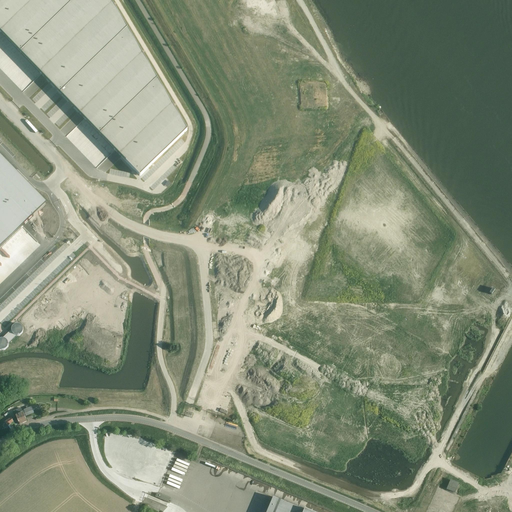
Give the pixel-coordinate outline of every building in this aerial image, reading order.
[(109,0),(0,0),(0,68),(23,92),(41,74),(84,119),(66,137),(96,168),(115,151),(140,176),(187,130),(109,0)] [(276,0),(177,0),(228,92),(304,50),(276,0)] [(0,248),(28,222),(46,204),(0,156),(0,248)] [(0,350),(1,351),(3,351),(4,350),(6,349),(7,348),(8,347),(8,346),(8,344),(16,336),(18,336),(19,336),(21,335),(22,334),(23,333),(23,331),(23,330),(23,328),(22,327),(22,325),(20,324),(19,324),(17,323),(16,324),(14,324),(13,325),(12,326),(11,327),(11,329),(11,330),(3,338),(1,338),(0,338),(0,350)] [(21,408),(14,411),(15,414),(18,422),(19,425),(27,422),(26,419),(25,420),(25,418),(23,415),(23,413),(21,408)] [(29,408),(23,410),(26,417),(28,416),(31,414),(29,408)] [(7,426),(13,422),(11,418),(4,422),(5,422),(7,426)] [(450,480),(446,490),(454,493),(458,484),(450,480)] [(168,502),(170,499),(167,498),(159,494),(158,494),(156,497),(168,502)] [(273,497),(266,511),(307,511),(303,510),(273,497)]
